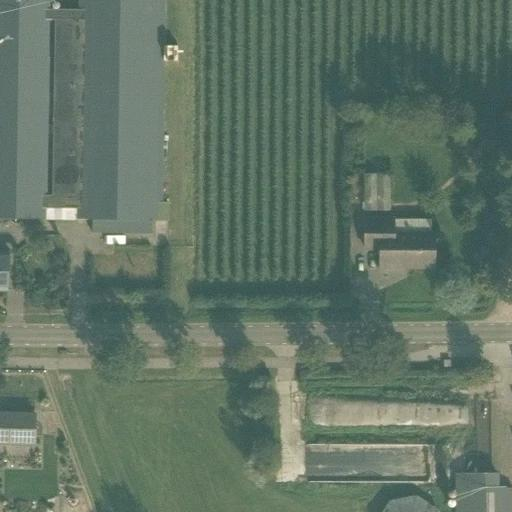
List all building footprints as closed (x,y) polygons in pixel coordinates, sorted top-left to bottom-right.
[(0,0),(0,217),(91,219),(91,232),(153,233),(153,220),(169,220),(169,202),(164,202),(165,0),(78,0),(78,9),(51,9),(50,0),(0,0)] [(364,207),(391,206),(390,173),(363,174),(364,207)] [(433,268),(433,234),(396,235),(396,220),(367,220),(367,251),(380,251),(379,271),(407,272),(407,268),(433,268)] [(0,291),(7,292),(8,290),(10,253),(0,253),(0,291)] [(0,444),(34,445),(35,415),(0,413),(0,444)] [(457,511),(511,511),(511,490),(497,491),(498,473),(455,474),(455,491),(458,491),(457,511)]
